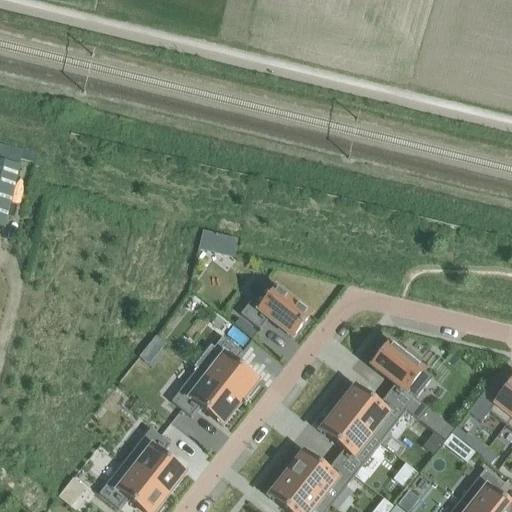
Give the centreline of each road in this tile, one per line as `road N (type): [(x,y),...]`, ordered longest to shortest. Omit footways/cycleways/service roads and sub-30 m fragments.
road 1 (residential): [(358,300),(186,511)]
road 2 (residential): [(358,300),(511,337)]
